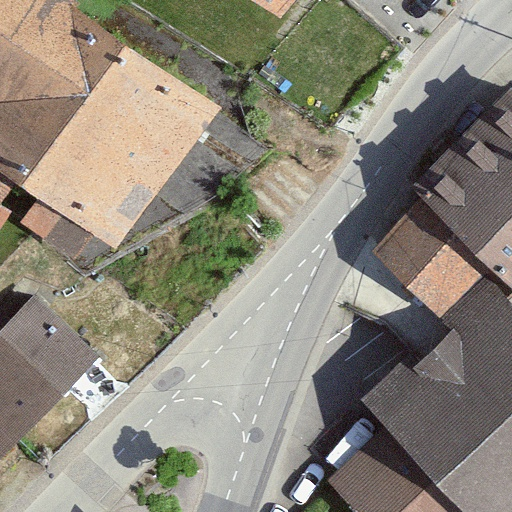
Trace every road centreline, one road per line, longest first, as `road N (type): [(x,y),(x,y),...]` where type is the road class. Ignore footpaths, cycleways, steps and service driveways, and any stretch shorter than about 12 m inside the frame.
road 1 (tertiary): [(64,511),(329,237)]
road 2 (tertiary): [(329,237),(228,511)]
road 3 (tertiary): [(329,237),(511,11)]
